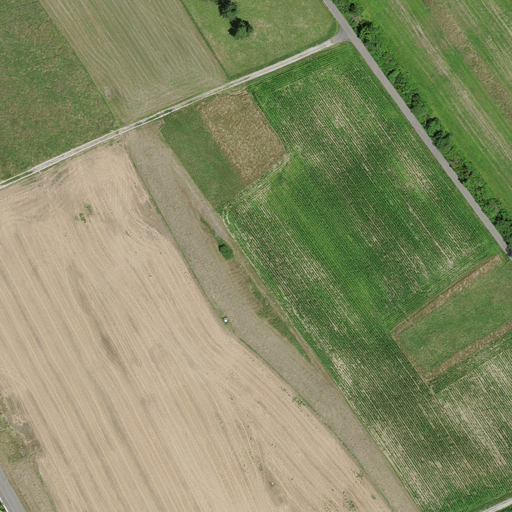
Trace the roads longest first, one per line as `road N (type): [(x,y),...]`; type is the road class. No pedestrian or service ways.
road 1 (track): [(349,32),(0,181)]
road 2 (track): [(511,254),(326,0)]
